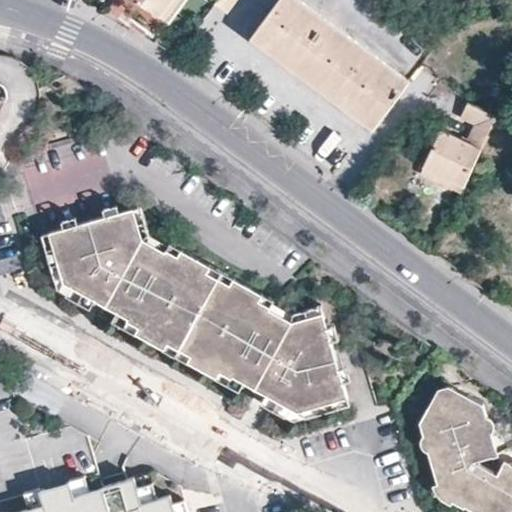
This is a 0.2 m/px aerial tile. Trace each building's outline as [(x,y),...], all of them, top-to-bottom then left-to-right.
[(138,0),(162,17),(174,0),(138,0)] [(183,0),(174,0),(162,17),(167,21),(183,0)] [(243,0),(223,0),(220,4),(232,14),(243,0)] [(392,101),(408,80),(303,0),(288,0),(258,40),(372,126),(392,101)] [(424,163),(465,182),(499,112),(470,100),(462,115),(474,121),(466,139),(442,128),(424,163)] [(72,135),(46,142),(48,148),(74,140),(72,135)] [(461,190),(465,182),(424,163),(421,170),(461,190)] [(419,176),(414,187),(440,199),(445,189),(419,176)] [(139,208),(131,210),(135,223),(143,221),(139,208)] [(131,210),(48,233),(52,246),(56,259),(62,283),(79,291),(87,277),(97,283),(90,297),(114,310),(113,312),(125,318),(136,325),(132,333),(160,349),(165,340),(176,347),(188,353),(184,361),(213,377),(218,369),(230,376),(242,383),(243,382),(267,395),(275,382),(286,387),(278,401),(295,410),(317,404),(330,400),(343,396),(320,313),(306,317),(289,322),(267,310),(269,307),(255,300),(260,292),(231,275),(227,284),(214,277),(202,271),(207,262),(177,246),(173,254),(163,248),(161,251),(140,239),(135,223),(131,210)] [(143,221),(135,223),(140,239),(161,251),(163,248),(166,242),(145,231),(143,221)] [(52,246),(48,233),(40,235),(44,248),(52,246)] [(166,242),(163,248),(173,254),(177,246),(167,240),(166,242)] [(52,246),(44,248),(48,261),(56,259),(52,246)] [(75,299),(79,291),(62,283),(56,259),(48,261),(56,288),(75,299)] [(219,269),(207,262),(202,271),(214,277),(219,269)] [(219,269),(214,277),(227,284),(231,275),(219,269)] [(87,277),(79,291),(75,299),(86,304),(90,297),(97,283),(87,277)] [(273,298),(260,292),(255,300),(269,307),(272,301),(273,298)] [(272,301),(269,307),(267,310),(289,322),(306,317),(303,309),(292,313),(272,301)] [(317,305),(303,309),(306,317),(320,313),(317,305)] [(125,318),(113,312),(109,320),(120,327),(125,318)] [(125,318),(120,327),(132,333),(136,325),(125,318)] [(165,340),(160,349),(172,355),(176,347),(165,340)] [(176,347),(172,355),(184,361),(188,353),(176,347)] [(218,369),(213,377),(226,384),(230,376),(218,369)] [(230,376),(226,384),(238,391),(242,383),(230,376)] [(275,382),(267,395),(263,402),(274,408),(278,401),(286,387),(275,382)] [(425,405),(461,393),(446,384),(432,389),(425,405)] [(511,511),(511,466),(503,461),(500,463),(493,474),(471,461),(494,453),(478,404),(461,393),(425,405),(416,422),(434,483),(441,481),(447,500),(462,508),(465,501),(476,507),(473,511),(511,511)] [(345,404),(343,396),(330,400),(333,408),(345,404)] [(317,404),(319,412),(333,408),(330,400),(317,404)] [(278,401),(274,408),(294,420),(319,412),(317,404),(295,410),(278,401)] [(86,472),(71,476),(76,493),(91,489),(86,472)] [(42,484),(47,501),(76,493),(71,476),(42,484)] [(174,511),(172,503),(170,495),(157,499),(141,503),(136,488),(133,477),(91,489),(76,493),(47,501),(31,506),(7,511),(174,511)] [(441,481),(434,483),(431,484),(435,494),(438,498),(441,501),(444,502),(447,500),(441,481)] [(152,482),(136,488),(141,503),(157,499),(152,482)] [(26,489),(31,506),(47,501),(42,484),(26,489)] [(187,511),(184,499),(172,503),(174,511),(187,511)]
